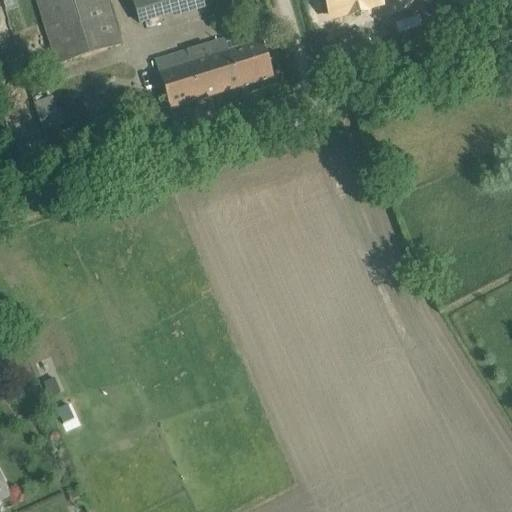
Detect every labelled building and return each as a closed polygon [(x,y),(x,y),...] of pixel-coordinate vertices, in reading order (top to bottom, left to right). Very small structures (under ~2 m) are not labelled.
[(106,0),(35,0),(56,66),(120,47),(106,0)] [(200,0),(131,0),(140,23),(202,3),(200,0)] [(327,0),(332,18),(349,13),(350,15),(352,14),(352,15),(354,14),(353,14),(358,12),(360,12),(361,13),(362,12),(362,11),(364,11),(364,9),(378,5),(376,0),(327,0)] [(386,64),(387,65),(445,46),(444,44),(437,23),(379,42),(386,64)] [(154,62),(170,110),(273,78),(261,42),(228,52),(224,40),(210,45),(154,62)] [(54,380),(43,384),(48,398),(60,394),(54,380)] [(0,499),(8,496),(0,477),(0,499)]
